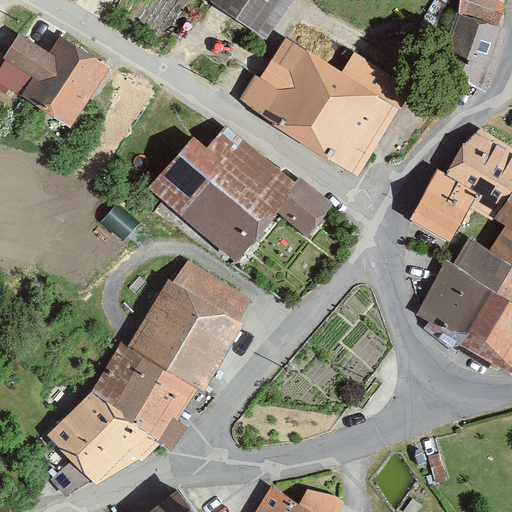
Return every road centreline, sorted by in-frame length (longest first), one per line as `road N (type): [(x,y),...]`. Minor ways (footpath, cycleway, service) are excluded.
road 1 (residential): [(46,0),(141,51),(382,216)]
road 2 (unclassified): [(378,245),(268,352),(216,429),(209,463)]
road 3 (unclassified): [(209,463),(304,459),(446,410)]
road 4 (unclassified): [(382,216),(464,119),(497,97),(511,63)]
road 5 (unclassified): [(446,410),(378,245)]
road 6 (unclassified): [(72,511),(209,463)]
